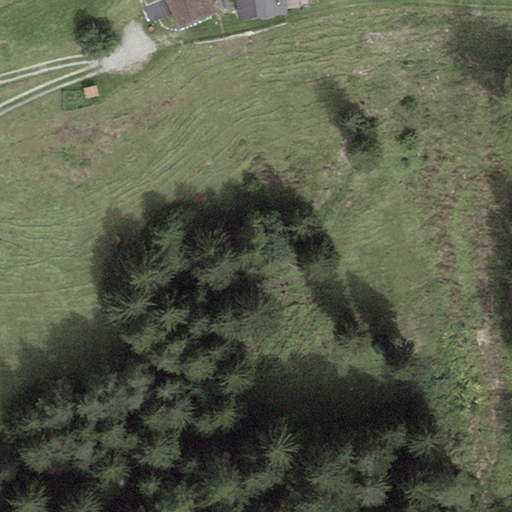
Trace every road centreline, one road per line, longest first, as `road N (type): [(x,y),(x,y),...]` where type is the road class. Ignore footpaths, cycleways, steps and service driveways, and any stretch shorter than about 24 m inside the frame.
road 1 (track): [(0,109),(177,38),(367,0)]
road 2 (track): [(0,78),(125,57)]
